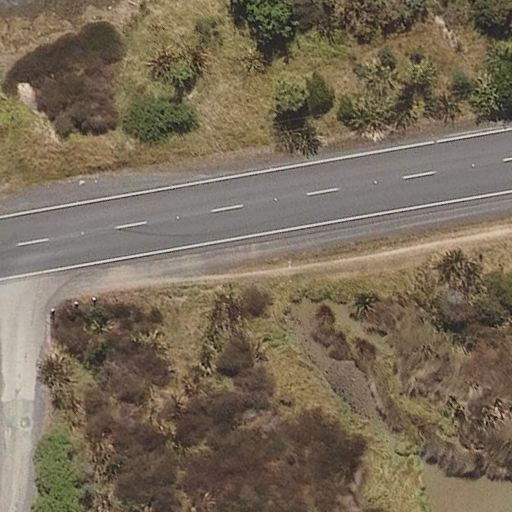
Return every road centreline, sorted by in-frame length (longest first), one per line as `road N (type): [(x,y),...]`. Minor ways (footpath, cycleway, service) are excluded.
road 1 (secondary): [(511,155),(0,245)]
road 2 (track): [(10,243),(18,453),(9,511)]
